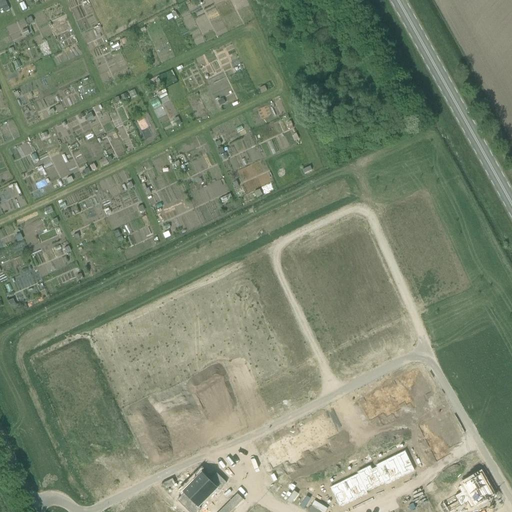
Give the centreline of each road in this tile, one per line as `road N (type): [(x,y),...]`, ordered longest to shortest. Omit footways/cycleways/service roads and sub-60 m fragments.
road 1 (track): [(0,221),(283,87),(287,78),(260,23),(113,92)]
road 2 (residential): [(424,351),(358,201),(266,245),(334,398)]
road 3 (primary): [(511,205),(398,0)]
road 4 (residential): [(334,398),(145,487)]
road 5 (residential): [(511,504),(424,351)]
road 6 (track): [(0,43),(38,120),(113,92)]
road 7 (residential): [(145,487),(86,347)]
